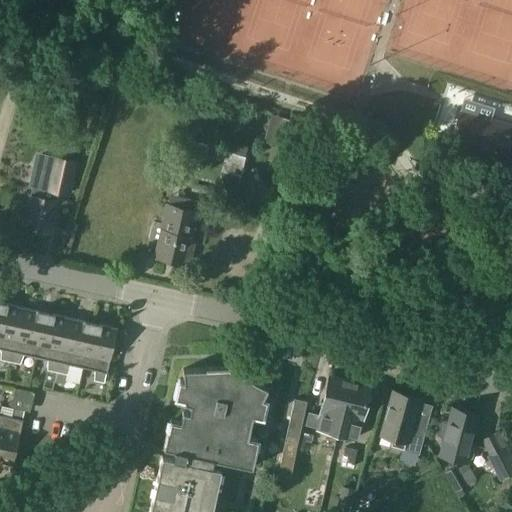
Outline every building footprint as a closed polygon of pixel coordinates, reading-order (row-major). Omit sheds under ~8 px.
[(102,45),(91,78),(109,84),(120,51),(102,45)] [(270,114),(263,142),(271,143),(267,160),(292,166),(303,123),(270,114)] [(488,126),(458,116),(450,140),(480,150),(478,157),(511,167),(511,125),(490,119),(488,126)] [(222,144),(209,188),(229,194),(243,150),(222,144)] [(53,158),(47,189),(68,193),(75,163),(53,158)] [(27,209),(18,207),(14,223),(24,225),(24,227),(49,232),(56,201),(30,195),(27,209)] [(168,206),(157,257),(185,264),(185,260),(189,261),(192,247),(188,246),(196,212),(168,206)] [(0,349),(1,349),(0,360),(10,362),(22,306),(22,307),(0,301),(0,349)] [(36,358),(46,311),(45,311),(45,312),(23,307),(23,306),(22,306),(10,362),(20,364),(24,354),(35,357),(35,358),(36,358)] [(47,311),(46,311),(36,358),(36,357),(48,360),(47,370),(57,372),(69,316),(69,317),(46,312),(47,311)] [(82,368),(93,322),(92,321),(92,322),(70,317),(69,316),(57,372),(55,382),(65,384),(67,374),(71,365),(82,367),(82,368)] [(93,322),(82,368),(83,368),(94,370),(94,380),(104,383),(106,373),(107,373),(117,327),(116,327),(116,328),(93,323),(93,322)] [(174,450),(173,458),(162,456),(149,511),(210,511),(220,469),(212,467),(214,459),(252,467),(258,439),(248,437),(252,418),(253,415),(263,417),(267,399),(262,398),(268,388),(228,367),(183,369),(184,381),(179,380),(175,398),(184,400),(185,403),(191,404),(190,408),(189,413),(183,411),(180,422),(170,419),(164,448),(174,450)] [(330,376),(320,415),(309,412),(306,425),(318,428),(337,433),(340,421),(350,381),(330,376)] [(356,438),(359,426),(360,426),(370,385),(350,381),(340,421),(337,433),(356,438)] [(390,446),(419,454),(427,423),(413,419),(420,398),(393,390),(380,435),(392,438),(390,446)] [(307,401),(294,398),(276,481),(289,484),(307,401)] [(449,422),(444,421),(443,421),(441,421),(440,422),(438,423),(437,424),(436,425),(436,426),(435,428),(435,430),(435,431),(436,432),(437,434),(445,438),(440,455),(468,463),(472,445),(469,444),(476,414),(466,411),(465,409),(458,407),(456,408),(453,407),(449,422)] [(0,461),(11,465),(12,466),(23,420),(22,420),(24,410),(14,408),(10,417),(0,414),(0,461)] [(511,463),(503,447),(490,454),(503,479),(511,474),(511,463)] [(456,462),(444,469),(456,489),(477,477),(470,465),(461,470),(456,462)] [(350,510),(355,488),(340,484),(335,506),(350,510)]
